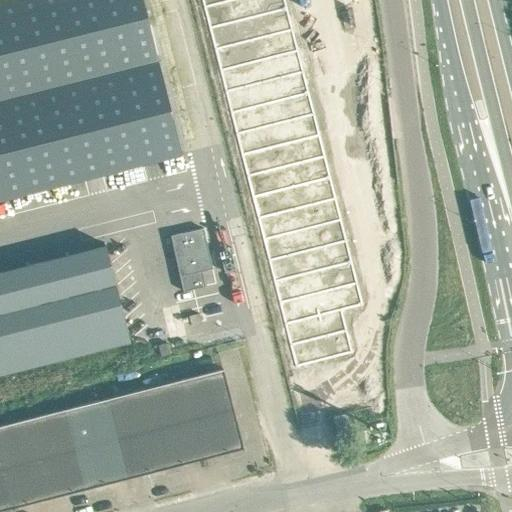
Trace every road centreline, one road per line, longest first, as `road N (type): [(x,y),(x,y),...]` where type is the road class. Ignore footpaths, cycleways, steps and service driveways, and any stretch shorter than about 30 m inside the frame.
road 1 (unknown): [(254,0),(281,126),(333,488)]
road 2 (unclassified): [(428,457),(403,361),(420,211),(391,0)]
road 3 (unknown): [(291,496),(214,184)]
road 4 (primary): [(440,0),(511,309)]
road 5 (unknown): [(214,184),(169,0)]
road 6 (unclassified): [(217,511),(385,477)]
road 7 (unknown): [(80,228),(214,184)]
